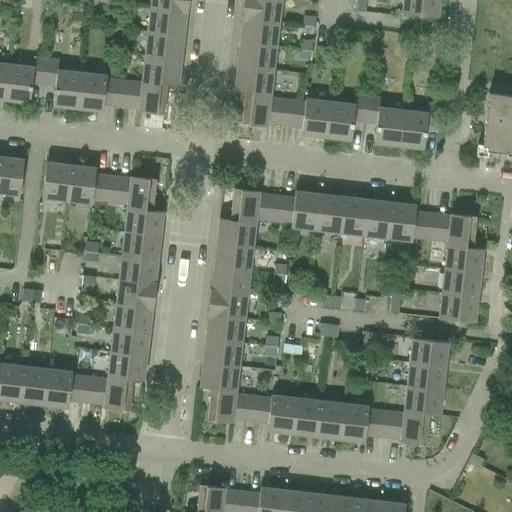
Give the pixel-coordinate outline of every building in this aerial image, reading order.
[(150,0),(149,8),(187,12),(187,11),(186,10),(186,0),(150,0)] [(240,17),(240,18),(278,23),(280,0),(243,0),(242,17),(240,17)] [(355,0),(355,12),(356,12),(363,13),(364,0),(355,0)] [(437,17),(438,0),(402,0),(401,13),(437,17)] [(149,8),(147,32),(183,36),(185,13),(186,13),(187,12),(149,8)] [(302,17),(301,25),(313,27),(314,19),(302,17)] [(241,19),(239,42),(275,47),(278,23),(240,18),(240,19),(241,19)] [(111,19),(110,28),(122,29),(124,20),(111,19)] [(110,28),(109,38),(121,39),(122,29),(110,28)] [(147,32),(144,56),(180,60),(183,36),(147,32)] [(299,41),(298,50),(310,51),(311,42),(299,41)] [(239,42),(236,66),(272,71),(275,47),(239,42)] [(310,51),(298,50),(297,60),(309,61),(310,51)] [(144,56),(141,80),(166,83),(177,85),(180,60),(144,56)] [(31,84),(43,85),(46,59),(34,58),(33,67),(8,64),(4,101),(29,104),(31,84)] [(52,106),(77,109),(81,72),(57,70),(58,60),(46,59),(43,85),(54,86),(52,106)] [(0,100),(4,101),(8,64),(0,63),(0,100)] [(233,91),(244,92),(268,95),(267,97),(269,97),(272,71),(236,66),(233,91)] [(102,105),(137,109),(140,83),(106,79),(106,75),(81,72),(77,109),(101,112),(102,105)] [(140,83),(137,109),(137,111),(163,114),(166,83),(141,80),(141,83),(140,83)] [(266,127),(266,124),(269,98),(269,97),(267,97),(268,95),(244,92),(240,124),(266,127)] [(511,93),(511,96),(487,93),(481,146),(486,147),(486,151),(504,153),(504,156),(511,156),(511,93)] [(352,121),(364,122),(367,96),(355,95),(354,104),(329,101),(325,138),(350,141),(352,121)] [(373,144),(398,147),(402,110),(378,107),(379,98),(367,96),(364,122),(375,124),(373,144)] [(301,135),(325,138),(329,101),(305,98),(304,102),(269,98),(266,124),(301,128),(301,135)] [(402,110),(398,147),(423,149),(425,130),(437,131),(440,105),(427,104),(426,113),(402,110)] [(23,160),(0,156),(0,195),(19,197),(21,182),(23,160)] [(41,199),(65,201),(70,164),(45,162),(41,199)] [(91,201),(126,205),(129,179),(94,175),(95,168),(71,165),(70,164),(65,201),(90,204),(91,201)] [(126,205),(126,208),(152,211),(155,179),(129,176),(129,179),(126,205)] [(233,189),(229,220),(253,223),(254,220),(255,220),(258,194),(258,192),(233,189)] [(258,194),(255,220),(290,224),(289,228),(314,231),(319,194),(294,191),(293,198),(258,194)] [(319,194),(314,231),(338,233),(343,197),(319,194)] [(343,197),(338,233),(362,236),(367,199),(343,197)] [(367,199),(362,236),(386,239),(391,202),(367,199)] [(391,202),(386,239),(410,242),(411,238),(446,242),(449,216),(414,212),(415,205),(391,202)] [(126,208),(123,232),(159,236),(162,212),(152,211),(126,208)] [(449,216),(446,242),(446,245),(472,248),(475,217),(450,214),(449,216)] [(218,218),(215,243),(252,247),(255,220),(254,220),(253,223),(229,220),(218,218)] [(123,232),(120,256),(157,260),(157,259),(159,236),(123,232)] [(85,242),(84,252),(97,253),(97,252),(98,244),(85,242)] [(215,243),(213,267),(249,271),(252,247),(215,243)] [(482,249),(472,248),(446,245),(443,270),(480,274),(482,249)] [(83,259),(83,262),(96,264),(96,261),(97,253),(84,252),(83,259)] [(120,256),(117,280),(155,285),(155,283),(154,283),(156,262),(157,262),(157,260),(120,256)] [(35,262),(33,274),(42,276),(44,263),(35,262)] [(272,263),(271,274),(284,275),(286,265),(272,263)] [(209,289),(209,291),(246,295),(249,271),(213,267),(210,289),(209,289)] [(480,274),(443,270),(440,294),(477,298),(480,274)] [(284,275),(271,274),(270,283),(284,284),(284,275)] [(81,276),(80,286),(82,286),(92,287),(94,277),(83,276),(81,276)] [(117,280),(115,304),(152,309),(152,307),(151,307),(154,285),(155,285),(117,280)] [(391,287),(388,313),(397,314),(399,288),(391,287)] [(22,301),(30,302),(32,291),(23,290),(22,301)] [(32,291),(30,302),(41,303),(42,292),(32,291)] [(206,313),(206,315),(243,319),(246,295),(209,291),(209,292),(210,292),(207,313),(206,313)] [(477,298),(440,294),(437,318),(474,322),(477,298)] [(321,295),(319,308),(330,309),(331,296),(321,295)] [(331,296),(330,309),(339,310),(340,297),(331,296)] [(353,312),(362,313),(363,301),(354,300),(353,312)] [(115,304),(112,328),(149,333),(151,309),(152,309),(115,304)] [(268,313),(268,321),(279,322),(280,314),(268,313)] [(77,314),(76,324),(88,325),(90,316),(77,314)] [(207,316),(204,339),(241,343),(243,319),(206,315),(206,316),(207,316)] [(75,331),(74,334),(87,336),(87,332),(88,325),(76,324),(75,331)] [(318,324),(317,336),(326,337),(328,325),(318,324)] [(328,325),(326,337),(335,338),(336,326),(328,325)] [(112,328),(109,352),(145,357),(148,334),(149,333),(112,328)] [(358,357),(368,358),(370,333),(361,332),(358,357)] [(264,337),(263,346),(276,347),(277,338),(264,337)] [(411,338),(408,363),(445,367),(445,366),(447,342),(411,338)] [(204,339),(201,363),(238,367),(241,343),(204,339)] [(276,347),(263,346),(262,355),(275,357),(276,347)] [(109,352),(107,377),(132,380),(143,381),(145,357),(109,352)] [(0,400),(19,403),(23,366),(0,363),(0,400)] [(199,387),(209,389),(234,392),(233,395),(235,395),(238,367),(201,363),(199,387)] [(408,363),(405,387),(442,391),(444,368),(445,368),(445,367),(408,363)] [(19,403),(43,405),(47,369),(23,366),(19,403)] [(68,401),(103,405),(106,379),(71,375),(72,372),(47,369),(43,405),(67,408),(68,401)] [(106,379),(103,405),(103,408),(128,411),(132,380),(107,377),(106,379)] [(405,387),(403,411),(428,414),(439,416),(442,391),(405,387)] [(232,423),(232,420),(235,395),(233,395),(234,392),(209,389),(206,420),(232,423)] [(232,420),(267,424),(270,399),(269,399),(235,395),(232,420)] [(266,431),(291,434),(295,398),(270,395),(270,399),(269,399),(270,399),(267,424),(266,431)] [(291,434),(315,437),(319,401),(295,398),(291,434)] [(315,437),(339,440),(343,403),(319,401),(315,437)] [(363,443),(364,436),(366,410),(367,406),(343,403),(339,440),(363,443)] [(364,436),(399,440),(402,414),(366,410),(364,436)] [(402,414),(399,440),(399,442),(425,445),(428,414),(403,411),(402,414)] [(198,485),(194,511),(220,511),(224,490),(224,488),(198,485)] [(259,487),(259,494),(256,511),(281,511),(284,490),(259,487)] [(256,511),(259,494),(224,490),(220,511),(256,511)] [(307,493),(284,490),(281,511),(305,511),(308,492),(307,492),(307,493)] [(329,511),(332,495),(308,492),(305,511),(329,511)] [(354,511),(356,498),(332,495),(329,511),(354,511)] [(378,511),(380,501),(356,498),(354,511),(378,511)] [(403,511),(404,504),(380,501),(378,511),(403,511)]
